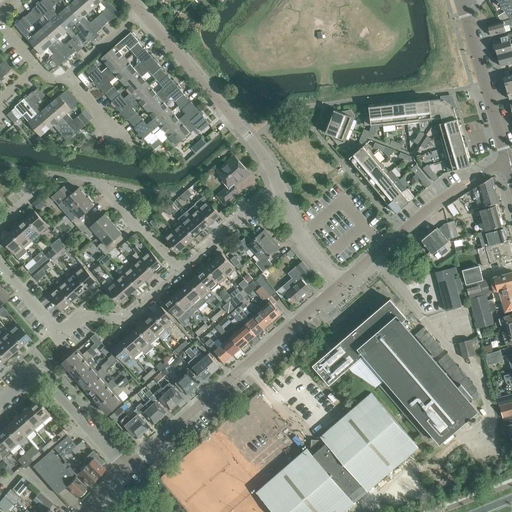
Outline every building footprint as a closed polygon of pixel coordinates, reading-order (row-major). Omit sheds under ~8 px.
[(61,1),(60,0),(43,0),(44,0),(43,0),(41,0),(40,2),(41,3),(40,3),(60,26),(73,14),(67,7),(59,15),(53,8),(61,1)] [(67,7),(73,14),(87,3),(84,0),(60,0),(61,1),(61,0),(75,0),(67,7)] [(107,9),(99,16),(106,25),(110,21),(111,22),(116,17),(117,18),(120,16),(119,15),(120,14),(107,0),(89,0),(87,3),(93,10),(101,2),(107,9)] [(511,4),(509,0),(496,0),(504,12),(507,17),(509,20),(511,18),(511,4)] [(39,4),(38,3),(36,5),(37,6),(32,10),(33,11),(29,15),(36,23),(44,16),(50,22),(41,29),(47,36),(60,26),(40,3),(39,4)] [(91,23),(85,17),(93,10),(87,3),(73,14),(94,37),(95,35),(96,36),(99,34),(98,33),(103,28),(106,25),(99,16),(91,23)] [(507,17),(504,12),(497,16),(501,21),(507,17)] [(94,37),(73,14),(60,26),(66,33),(74,25),(80,32),(72,39),(80,48),(83,45),(84,45),(90,40),(90,41),(93,39),(92,38),(94,37)] [(36,23),(29,15),(25,18),(24,17),(19,22),(18,21),(15,23),(16,24),(15,25),(34,48),(47,36),(41,29),(33,36),(27,29),(36,23)] [(490,36),(505,31),(504,26),(511,24),(511,23),(511,18),(509,20),(488,25),(490,36)] [(64,46),(58,40),(66,33),(60,26),(47,36),(67,60),(69,59),(72,57),(71,56),(76,51),(80,48),(72,39),(64,46)] [(133,54),(142,46),(139,42),(140,42),(135,36),(136,35),(133,32),(132,34),(131,32),(109,52),(120,65),(127,59),(121,51),(127,46),(133,54)] [(494,49),(496,50),(497,55),(511,50),(511,44),(511,45),(509,39),(508,34),(498,36),(500,42),(494,43),(494,44),(494,46),(494,49)] [(67,60),(47,36),(34,48),(40,55),(49,48),(55,54),(46,62),(53,70),(57,67),(58,68),(64,63),(65,64),(67,61),(66,60),(67,60)] [(152,54),(151,55),(147,50),(146,51),(142,46),(133,54),(140,62),(134,67),(127,59),(120,65),(132,78),(154,59),(153,58),(154,57),(152,54)] [(511,50),(497,55),(498,59),(498,61),(498,64),(500,65),(500,66),(511,63),(511,50)] [(97,85),(120,65),(109,52),(101,58),(109,67),(102,73),(95,64),(87,72),(90,75),(90,76),(94,81),(93,82),(96,85),(96,84),(97,85)] [(162,68),(157,63),(159,62),(156,58),(155,60),(154,59),(132,78),(143,91),(149,85),(143,78),(150,72),(156,80),(164,72),(161,69),(162,68)] [(0,81),(1,80),(2,82),(5,79),(4,78),(9,73),(12,70),(5,61),(0,64),(0,81)] [(132,78),(120,65),(97,85),(98,86),(97,87),(100,90),(101,89),(105,94),(106,93),(110,97),(118,90),(111,82),(117,76),(124,85),(132,78)] [(143,91),(154,104),(177,85),(176,84),(177,83),(174,80),(174,81),(169,76),(168,77),(164,72),(156,80),(163,88),(156,93),(149,85),(143,91)] [(505,84),(506,88),(511,86),(511,73),(503,76),(503,77),(503,79),(503,82),(505,84)] [(121,111),(143,91),(132,78),(124,85),(131,93),(125,99),(118,90),(110,97),(113,101),(112,102),(117,107),(116,108),(118,111),(119,110),(121,111)] [(179,106),(187,99),(184,95),(185,94),(180,89),(181,88),(179,85),(177,86),(177,85),(154,104),(166,117),(172,112),(165,103),(172,97),(179,106)] [(57,111),(51,105),(43,112),(37,105),(45,98),(38,90),(34,93),(28,97),(27,96),(25,98),(26,100),(25,101),(44,123),(57,111)] [(73,95),(69,90),(60,97),(64,102),(73,95)] [(154,104),(143,91),(121,111),(122,112),(120,113),(122,116),(123,115),(128,120),(129,120),(132,123),(140,116),(133,108),(140,103),(147,111),(154,104)] [(68,106),(76,99),(73,95),(64,102),(68,106)] [(441,101),(441,99),(429,100),(431,121),(432,121),(431,114),(441,113),(451,97),(448,96),(447,96),(443,101),(441,101)] [(89,122),(88,121),(82,114),(74,121),(68,115),(72,110),(68,106),(64,102),(60,97),(51,105),(57,111),(77,134),(78,133),(79,134),(81,132),(80,131),(86,126),(85,126),(89,122)] [(454,99),(451,97),(441,113),(443,123),(439,124),(457,119),(453,108),(452,108),(451,106),(454,101),(454,99)] [(68,106),(72,110),(80,103),(76,99),(68,106)] [(177,130),(199,111),(198,110),(199,109),(197,107),(196,108),(191,102),(191,103),(187,99),(179,106),(186,114),(179,120),(172,112),(166,117),(177,130)] [(420,122),(431,121),(429,100),(428,100),(429,100),(418,102),(418,99),(417,100),(420,122)] [(24,101),(22,100),(20,102),(21,104),(16,108),(16,109),(8,116),(15,124),(28,113),(33,120),(29,123),(41,137),(50,130),(44,123),(25,101),(24,101)] [(406,101),(405,101),(408,123),(420,122),(417,100),(417,102),(406,103),(406,101)] [(394,104),(394,102),(393,102),(396,125),(408,123),(405,101),(405,103),(394,104)] [(382,103),(381,103),(384,126),(396,125),(393,102),(393,104),(382,105),(382,103)] [(383,126),(384,126),(381,103),(381,106),(370,107),(370,105),(369,105),(369,106),(371,125),(383,123),(383,126)] [(140,116),(132,123),(136,127),(135,128),(140,133),(139,134),(141,137),(142,136),(143,137),(166,117),(154,104),(147,111),(154,119),(147,124),(140,116)] [(88,121),(93,117),(86,109),(81,113),(82,114),(88,121)] [(177,130),(169,137),(177,146),(190,134),(186,129),(193,123),(201,131),(209,124),(205,120),(206,120),(202,114),(203,113),(201,110),(200,112),(199,111),(177,130)] [(334,111),(330,122),(350,129),(349,129),(353,120),(354,118),(354,117),(354,116),(350,110),(346,111),(344,114),(334,110),(334,111)] [(44,123),(50,130),(54,126),(68,142),(73,137),(74,138),(77,136),(76,135),(77,134),(57,111),(44,123)] [(143,137),(144,138),(142,139),(145,142),(146,140),(151,145),(155,149),(163,142),(155,134),(162,128),(169,137),(177,130),(166,117),(143,137)] [(462,130),(462,129),(460,130),(457,119),(439,124),(440,124),(443,135),(440,136),(462,130)] [(350,129),(330,122),(325,132),(325,133),(335,137),(334,140),(337,144),(344,142),(345,141),(346,138),(349,129),(350,130),(350,129)] [(440,136),(444,148),(463,142),(460,131),(462,131),(462,130),(440,136)] [(444,148),(447,159),(469,153),(469,152),(467,153),(463,142),(444,148)] [(355,168),(356,169),(373,154),(365,145),(366,145),(365,144),(349,158),(349,159),(350,158),(357,167),(355,168)] [(182,152),(186,157),(188,159),(194,153),(193,152),(189,147),(188,146),(182,152)] [(469,154),(469,153),(447,159),(447,160),(450,159),(453,170),(452,170),(453,171),(471,165),(470,165),(467,155),(469,154)] [(381,163),(373,154),(356,169),(358,168),(365,177),(381,163)] [(219,198),(225,204),(239,192),(234,186),(239,181),(238,180),(247,173),(233,157),(217,172),(224,179),(222,181),(229,189),(219,198)] [(370,186),(371,187),(388,172),(381,163),(365,177),(372,185),(370,186)] [(438,178),(430,168),(426,172),(434,182),(438,178)] [(380,195),(394,183),(399,179),(391,170),(388,172),(371,187),(372,188),(373,186),(380,195)] [(431,183),(423,174),(419,178),(427,187),(431,183)] [(484,207),(499,202),(492,177),(473,189),(477,202),(482,200),(484,207)] [(399,179),(394,183),(380,195),(388,203),(386,205),(387,205),(406,188),(399,179)] [(52,197),(67,214),(72,209),(86,197),(78,188),(71,194),(64,186),(52,197)] [(396,214),(415,198),(406,188),(387,205),(387,206),(389,205),(396,213),(395,213),(396,214)] [(71,219),(79,228),(90,219),(85,214),(94,206),(86,197),(72,209),(76,214),(71,219)] [(45,206),(40,199),(34,205),(39,211),(45,206)] [(467,212),(458,199),(453,202),(462,216),(467,212)] [(198,208),(211,223),(220,215),(207,200),(198,208)] [(203,230),(211,223),(198,208),(195,204),(187,212),(190,215),(203,230)] [(485,231),(502,226),(496,206),(480,210),(485,231)] [(35,211),(27,218),(40,234),(48,226),(35,211)] [(105,214),(94,224),(90,219),(79,228),(83,233),(85,231),(89,236),(94,231),(99,236),(113,224),(105,214)] [(194,238),(196,236),(203,230),(190,215),(181,222),(194,238)] [(40,234),(27,218),(18,225),(32,241),(40,234)] [(454,221),(447,223),(452,238),(458,236),(454,221)] [(186,245),(194,238),(181,222),(172,230),(186,245)] [(451,238),(452,238),(447,223),(443,224),(444,224),(438,229),(448,241),(451,238)] [(122,234),(113,224),(99,236),(103,241),(98,246),(106,255),(117,246),(113,241),(122,234)] [(18,225),(10,233),(24,248),(32,241),(18,225)] [(437,228),(421,240),(432,253),(437,250),(442,255),(448,251),(443,245),(448,241),(438,229),(437,228)] [(486,242),(487,246),(506,241),(504,236),(506,234),(505,231),(503,230),(502,229),(486,233),(488,242),(486,242)] [(164,238),(177,253),(186,245),(172,230),(164,238)] [(250,249),(255,254),(273,238),(265,230),(252,241),(247,236),(238,243),(246,252),(250,249)] [(2,240),(19,259),(27,252),(24,248),(10,233),(2,240)] [(267,259),(280,247),(273,238),(255,254),(259,260),(255,263),(263,272),(272,264),(267,259)] [(456,256),(463,254),(459,239),(453,241),(456,256)] [(482,266),(490,264),(497,262),(498,267),(505,265),(504,260),(511,257),(511,256),(507,240),(506,241),(487,246),(471,251),(472,255),(478,253),(482,266)] [(57,253),(60,256),(68,249),(65,246),(62,249),(57,253)] [(52,258),(57,253),(54,250),(53,249),(45,256),(48,259),(50,259),(52,258)] [(144,255),(139,250),(136,253),(154,273),(163,265),(149,250),(144,255)] [(287,253),(291,258),(295,254),(291,250),(287,253)] [(145,281),(154,273),(136,253),(133,255),(137,261),(132,265),(145,281)] [(222,254),(213,261),(227,276),(235,269),(222,254)] [(33,259),(37,263),(40,266),(48,259),(45,256),(39,261),(36,257),(33,259)] [(219,283),(227,276),(213,261),(206,268),(219,283)] [(302,280),(305,277),(311,273),(301,262),(288,273),(292,278),(282,286),(287,292),(285,294),(292,303),(296,300),(296,301),(300,297),(310,289),(302,280)] [(40,266),(37,263),(28,270),(31,273),(34,271),(40,266)] [(82,265),(74,273),(87,288),(96,281),(82,265)] [(122,265),(119,268),(137,288),(145,281),(132,265),(127,270),(122,265)] [(462,270),(466,285),(483,280),(479,265),(462,270)] [(435,272),(444,305),(446,311),(462,307),(453,275),(457,274),(455,267),(435,272)] [(33,276),(38,281),(46,274),(44,272),(42,268),(33,276)] [(120,276),(115,280),(128,296),(137,288),(119,268),(116,270),(120,276)] [(211,291),(219,283),(206,268),(197,275),(211,291)] [(486,294),(496,291),(511,286),(511,272),(483,280),(466,285),(470,299),(486,294)] [(87,288),(74,273),(66,280),(79,295),(87,288)] [(252,279),(247,274),(243,278),(248,283),(252,279)] [(261,309),(272,321),(274,323),(281,317),(279,315),(281,313),(278,310),(277,309),(273,305),(276,303),(270,296),(275,291),(260,274),(252,281),(259,289),(256,291),(263,299),(257,305),(258,306),(261,309)] [(189,282),(202,298),(211,291),(197,275),(189,282)] [(66,280),(57,287),(71,302),(79,295),(66,280)] [(119,303),(128,296),(115,280),(109,285),(105,280),(102,283),(106,288),(119,303)] [(206,301),(202,298),(189,282),(181,289),(194,305),(198,308),(206,301)] [(511,286),(496,291),(496,292),(498,291),(501,301),(511,298),(511,286)] [(49,294),(62,309),(71,302),(57,287),(49,294)] [(0,304),(9,297),(1,288),(0,289),(0,304)] [(181,289),(173,296),(186,312),(194,305),(181,289)] [(245,298),(240,292),(236,295),(241,301),(245,298)] [(486,294),(470,299),(474,314),(490,309),(489,305),(495,304),(493,299),(488,301),(486,294)] [(164,304),(184,326),(187,324),(184,320),(189,316),(186,312),(173,296),(164,304)] [(511,298),(501,301),(504,312),(511,309),(511,298)] [(477,410),(457,387),(401,322),(406,318),(396,306),(390,299),(377,310),(374,306),(350,327),(346,322),(338,328),(346,337),(312,365),(323,377),(317,382),(320,385),(325,380),(329,385),(349,367),(353,371),(376,387),(378,384),(426,440),(433,435),(434,435),(440,442),(466,420),(472,427),(479,421),(473,414),(477,410)] [(228,313),(234,308),(229,302),(222,307),(228,313)] [(175,322),(161,306),(153,314),(166,329),(175,322)] [(270,323),(272,321),(261,309),(258,306),(251,312),(254,316),(264,328),(265,328),(267,328),(270,326),(270,324),(270,323)] [(238,314),(256,335),(264,328),(254,316),(250,320),(238,307),(235,310),(238,314)] [(493,317),(490,309),(474,314),(476,322),(493,317)] [(170,334),(166,329),(153,314),(145,321),(158,336),(162,341),(170,334)] [(248,342),(256,335),(238,314),(234,317),(242,327),(238,330),(248,342)] [(509,330),(511,329),(511,314),(505,317),(498,319),(500,325),(507,323),(509,330)] [(493,317),(476,322),(478,330),(495,325),(493,317)] [(158,336),(145,321),(137,328),(150,343),(158,336)] [(16,323),(7,331),(21,346),(29,338),(16,323)] [(227,340),(222,344),(232,355),(240,348),(226,332),(222,328),(219,324),(215,327),(227,340)] [(226,332),(240,348),(248,342),(238,330),(234,326),(226,332)] [(434,357),(444,349),(424,327),(415,335),(434,357)] [(137,328),(129,335),(142,350),(145,354),(153,347),(150,343),(137,328)] [(0,339),(12,353),(21,346),(7,331),(0,336),(0,339)] [(215,351),(224,362),(232,355),(222,344),(217,349),(212,343),(213,342),(206,334),(202,338),(214,352),(215,351)] [(129,335),(120,342),(134,357),(142,350),(129,335)] [(0,357),(3,361),(12,353),(0,339),(0,357)] [(462,357),(475,354),(472,339),(459,341),(462,357)] [(198,340),(189,348),(212,373),(219,367),(208,354),(204,358),(196,348),(201,343),(198,340)] [(120,342),(112,349),(129,369),(137,362),(134,357),(120,342)] [(485,352),(493,350),(491,343),(483,345),(485,352)] [(62,362),(70,371),(94,350),(91,347),(82,355),(77,349),(62,362)] [(193,367),(204,380),(212,373),(189,348),(186,351),(197,364),(193,367)] [(70,371),(77,380),(92,367),(96,363),(91,358),(97,353),(94,350),(70,371)] [(503,361),(500,350),(484,355),(487,365),(503,361)] [(468,397),(478,389),(447,353),(438,361),(468,397)] [(110,367),(106,362),(101,366),(102,367),(105,371),(110,367)] [(77,380),(85,389),(105,371),(102,367),(97,372),(92,367),(77,380)] [(181,375),(183,377),(193,388),(194,387),(195,388),(199,384),(199,383),(200,382),(189,369),(181,375)] [(105,371),(85,389),(92,397),(107,384),(103,378),(108,374),(105,371)] [(192,390),(193,388),(183,377),(180,380),(178,378),(174,382),(186,395),(187,393),(188,394),(192,390)] [(176,404),(177,403),(178,404),(182,400),(181,399),(183,398),(169,383),(163,389),(166,392),(176,404)] [(92,397),(100,406),(120,388),(117,385),(112,389),(107,384),(92,397)] [(175,405),(176,404),(166,392),(163,389),(161,387),(153,395),(156,398),(158,397),(169,410),(171,408),(171,409),(176,405),(175,405)] [(120,388),(100,406),(107,415),(128,397),(120,388)] [(149,407),(159,418),(160,417),(161,418),(165,414),(166,412),(155,399),(156,398),(153,395),(149,390),(145,393),(152,401),(151,402),(152,404),(149,407)] [(307,448),(256,492),(273,511),(348,511),(346,510),(418,447),(416,444),(415,444),(371,393),(353,408),(352,409),(350,410),(323,434),(320,436),(322,438),(320,440),(317,440),(317,442),(317,444),(317,446),(313,445),(311,445),(310,448),(308,450),(307,448)] [(496,398),(498,405),(511,401),(511,395),(511,394),(496,398)] [(42,422),(50,415),(37,400),(28,407),(42,422)] [(511,414),(511,402),(500,406),(503,417),(511,414)] [(159,419),(159,418),(149,407),(146,403),(143,406),(141,403),(136,407),(140,412),(141,411),(153,424),(154,423),(155,424),(159,420),(159,419)] [(28,407),(20,414),(33,429),(42,422),(28,407)] [(127,415),(143,433),(144,432),(145,432),(149,429),(148,428),(150,427),(138,414),(140,412),(136,407),(127,415)] [(114,413),(110,416),(115,423),(120,419),(114,413)] [(33,429),(20,414),(12,421),(25,437),(33,429)] [(142,434),(143,433),(127,415),(120,421),(127,428),(136,439),(138,438),(142,435),(142,434)] [(12,421),(4,428),(17,444),(25,437),(12,421)] [(72,427),(67,422),(62,426),(67,432),(72,427)] [(0,431),(0,440),(4,444),(9,451),(17,444),(4,428),(0,431)] [(57,453),(72,440),(67,436),(53,448),(57,453)] [(9,451),(4,444),(0,440),(0,457),(1,458),(9,451)] [(76,445),(72,440),(57,453),(62,457),(70,450),(75,446),(76,445)] [(50,450),(32,466),(57,494),(66,486),(78,497),(86,488),(74,477),(70,482),(67,479),(75,473),(66,462),(63,465),(50,450)] [(103,462),(101,459),(92,451),(81,462),(96,477),(98,476),(99,476),(102,474),(101,472),(104,469),(100,465),(103,462)] [(25,469),(33,462),(30,458),(27,461),(22,456),(17,460),(25,469)] [(95,478),(96,477),(81,462),(81,461),(73,469),(78,473),(77,474),(89,485),(91,482),(93,482),(95,480),(95,478)] [(10,476),(13,473),(7,465),(3,468),(10,476)] [(28,483),(21,477),(11,489),(18,495),(28,483)] [(9,491),(4,497),(12,504),(18,498),(9,491)] [(38,511),(53,511),(49,508),(53,504),(39,492),(35,497),(41,502),(38,505),(41,508),(38,511)] [(0,507),(5,511),(6,511),(12,505),(6,499),(0,505),(0,507)]
